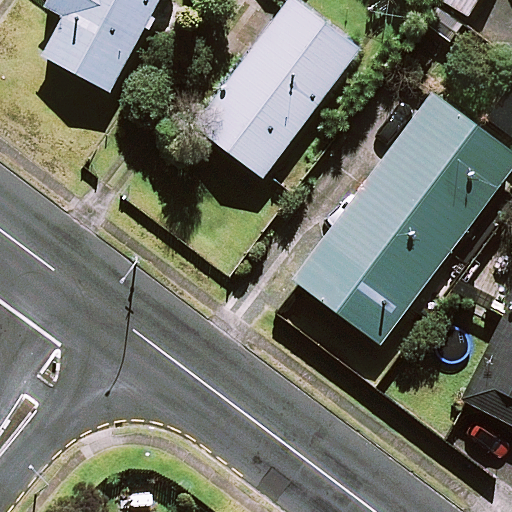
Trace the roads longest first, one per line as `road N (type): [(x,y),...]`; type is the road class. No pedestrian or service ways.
road 1 (tertiary): [(98,308),(370,511)]
road 2 (residential): [(0,444),(98,308)]
road 3 (tertiary): [(0,233),(98,308)]
